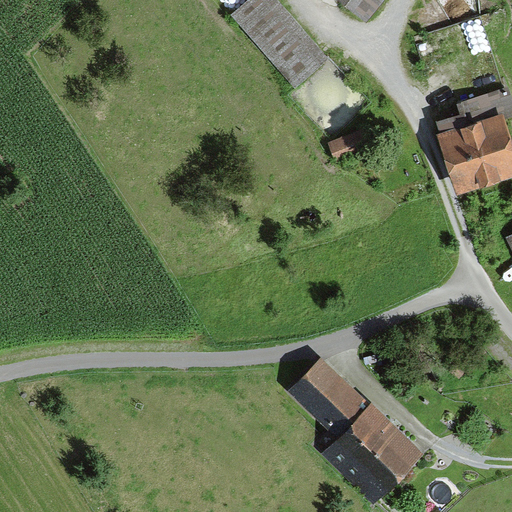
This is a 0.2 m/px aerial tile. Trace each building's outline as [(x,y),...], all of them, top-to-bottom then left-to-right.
[(332,64),(280,0),(257,0),(233,19),(293,95),(332,64)] [(359,0),(374,13),(384,0),(359,0)] [(450,122),(466,198),(511,188),(511,94),(475,102),(478,116),(450,122)] [(368,134),(334,144),(339,162),(373,152),(368,134)] [(329,354),(295,393),(340,430),(327,445),(387,497),(434,442),(329,354)]
